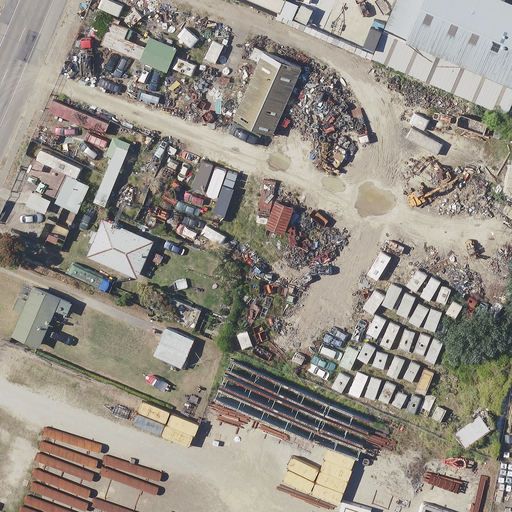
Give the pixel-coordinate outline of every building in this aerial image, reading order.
[(511,58),(511,19),(465,0),(409,0),(387,55),(494,100),(511,58)] [(101,44),(143,60),(168,70),(176,48),(151,38),(149,45),(126,36),(130,26),(111,19),(101,44)] [(362,30),(354,46),(368,52),(375,36),(362,30)] [(259,61),(257,65),(235,117),(273,134),(301,68),(283,60),(252,46),(248,56),(259,61)] [(110,120),(56,98),(51,110),(105,132),(110,120)] [(60,168),(68,171),(55,203),(62,206),(79,213),(91,183),(80,178),(85,164),(32,143),(27,155),(60,168)] [(55,203),(50,201),(31,194),(36,180),(52,187),(60,168),(27,155),(0,223),(3,224),(65,249),(73,229),(56,222),(62,206),(55,203)] [(312,214),(276,197),(263,224),(300,241),(312,214)] [(154,240),(105,218),(89,254),(139,275),(154,240)] [(61,330),(65,321),(53,316),(56,308),(68,313),(72,303),(23,282),(12,307),(21,311),(12,333),(39,345),(49,324),(61,330)] [(202,309),(169,296),(162,314),(195,326),(202,309)] [(227,326),(202,317),(197,332),(222,340),(227,326)] [(195,338),(166,325),(154,353),(183,366),(195,338)] [(452,430),(465,447),(493,425),(480,409),(452,430)]
